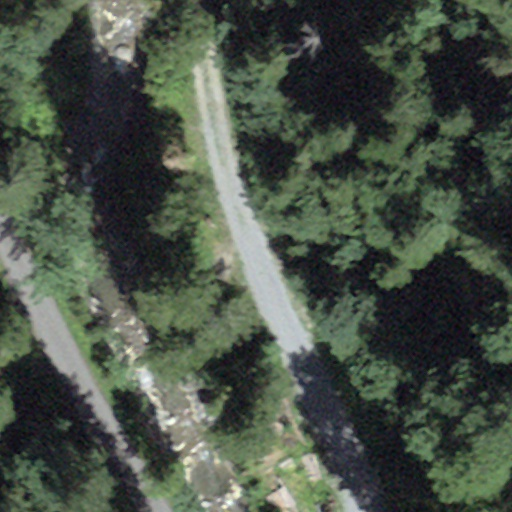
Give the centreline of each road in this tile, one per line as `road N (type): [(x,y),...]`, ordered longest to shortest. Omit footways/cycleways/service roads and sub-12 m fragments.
road 1 (track): [(355,511),(349,463),(281,345),(248,263),(218,157),(202,0)]
road 2 (unclassified): [(151,511),(0,240)]
